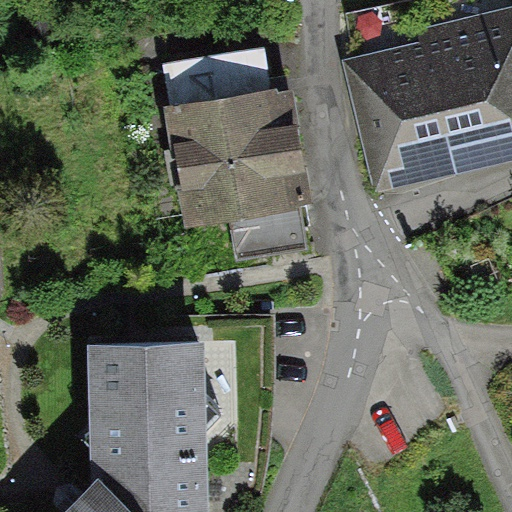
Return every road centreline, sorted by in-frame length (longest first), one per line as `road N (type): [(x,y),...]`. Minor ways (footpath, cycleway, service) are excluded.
road 1 (residential): [(511,480),(444,341),(354,230)]
road 2 (residential): [(285,511),(346,380),(361,321),(354,230)]
road 3 (residential): [(354,230),(327,136),(317,0)]
road 4 (residential): [(354,230),(511,175)]
